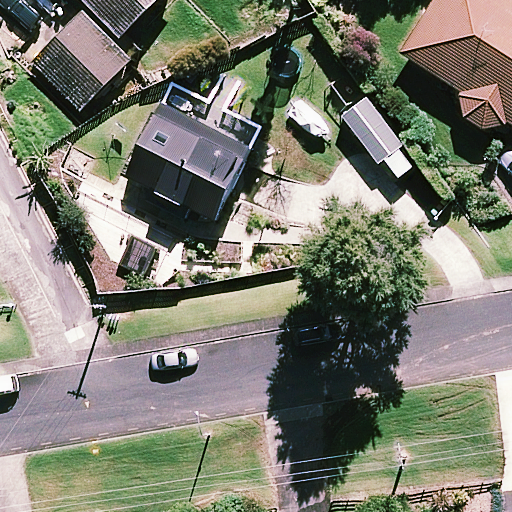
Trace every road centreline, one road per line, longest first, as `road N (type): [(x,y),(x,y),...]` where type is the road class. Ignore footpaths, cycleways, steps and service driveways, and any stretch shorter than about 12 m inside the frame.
road 1 (residential): [(511,335),(114,401)]
road 2 (residential): [(114,401),(0,160)]
